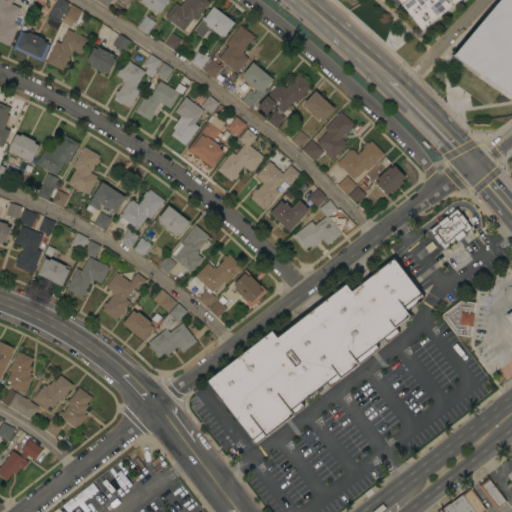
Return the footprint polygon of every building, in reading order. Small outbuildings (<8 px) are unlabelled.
[(0,0),(11,0),(10,3),(19,7),(13,22),(18,24),(8,45),(0,41),(0,0)] [(58,20),(47,14),(55,0),(63,0),(68,3),(58,20)] [(166,0),(159,11),(156,9),(154,11),(140,1),(141,0),(166,0)] [(183,0),(206,0),(208,1),(206,3),(207,4),(205,7),(204,6),(194,20),(191,18),(182,30),(168,20),(167,21),(165,19),(166,18),(163,16),(174,2),(179,6),(183,0)] [(459,0),(422,30),(398,0),(459,0)] [(452,56),(499,0),(511,0),(511,95),(511,98),(452,56)] [(80,10),(73,21),(72,21),(69,26),(60,20),(63,15),(70,3),(80,10)] [(233,22),(223,36),(218,32),(217,34),(207,27),(200,36),(193,31),(202,20),(201,19),(211,6),(233,22)] [(153,22),(146,33),(136,26),(143,15),(153,22)] [(253,35),(251,38),(252,39),(249,43),(248,42),(241,50),(243,52),(242,54),(246,57),(235,72),(217,57),(227,45),(224,43),(239,24),(253,35)] [(87,38),(80,54),(70,50),(64,62),(66,63),(64,67),(63,66),(61,69),(45,62),(54,40),(59,42),(66,28),(87,38)] [(15,47),(22,31),(27,33),(27,32),(43,39),(42,41),(46,43),(39,58),(15,47)] [(180,39),(173,50),(163,43),(170,32),(180,39)] [(118,34),(130,42),(123,53),(111,45),(118,34)] [(92,46),(96,48),(97,46),(116,56),(107,73),(103,70),(102,72),(88,65),(89,63),(85,60),(92,46)] [(197,50),(207,57),(200,68),(190,61),(197,50)] [(143,71),(145,68),(141,65),(148,54),(159,60),(153,69),(155,70),(150,77),(142,73),(135,85),(139,88),(127,107),(120,103),(119,104),(112,99),(113,99),(112,98),(114,95),(112,94),(115,90),(116,91),(122,82),(120,80),(121,79),(114,75),(124,59),(143,71)] [(220,67),(212,77),(202,69),(210,59),(220,67)] [(171,68),(164,79),(154,73),(161,62),(171,68)] [(272,79),(264,89),(265,90),(258,99),(257,98),(250,108),(240,100),(249,89),(253,93),(255,90),(240,77),(241,75),(251,62),(272,79)] [(277,83),(281,87),(282,86),(284,87),(291,80),(289,79),(293,75),(294,76),(297,73),(310,85),(295,103),(292,100),(281,112),(273,105),(265,114),(256,106),(277,83)] [(146,91),(150,94),(158,80),(173,89),(177,82),(184,87),(180,94),(178,92),(169,108),(162,103),(154,116),(152,114),(149,120),(133,111),(146,91)] [(334,109),(322,121),(319,118),(317,119),(301,104),(314,90),(334,109)] [(217,102),(209,113),(199,105),(207,95),(217,102)] [(203,110),(193,123),(198,126),(184,145),(169,134),(173,129),(171,127),(180,116),(173,111),(184,96),(203,110)] [(0,145),(0,103),(10,108),(2,127),(8,130),(1,146),(0,145)] [(284,117),(276,128),(266,120),(275,109),(284,117)] [(352,123),(349,125),(352,128),(348,132),(345,130),(339,137),(346,143),(331,159),(323,152),(324,150),(315,142),(326,130),(323,127),(339,110),(352,123)] [(245,124),(236,135),(226,127),(235,116),(245,124)] [(213,163),(191,147),(195,142),(193,141),(208,121),(220,130),(212,140),(219,146),(218,147),(222,150),(213,163)] [(255,136),(248,145),(263,156),(250,172),(242,166),(236,173),(238,174),(234,179),(232,178),(230,181),(216,169),(230,151),(234,154),(243,143),(237,139),(246,128),(255,136)] [(299,148),(289,140),(298,129),(307,137),(299,148)] [(19,136),(20,134),(34,141),(33,143),(37,145),(28,162),(24,160),(25,159),(10,152),(9,153),(6,151),(8,148),(7,148),(14,133),(19,136)] [(35,163),(44,148),(50,151),(56,139),(59,141),(63,134),(78,143),(66,164),(63,162),(55,175),(35,163)] [(321,151),(312,161),(300,150),(310,140),(321,151)] [(340,166),(339,167),(337,165),(338,164),(336,162),(348,149),(349,150),(351,148),(356,154),(363,147),(362,145),(366,141),(367,142),(370,140),(383,153),(381,155),(382,156),(379,158),(378,157),(366,170),(363,167),(353,178),(340,166)] [(74,168),(71,166),(82,146),(98,155),(96,158),(98,159),(95,165),(93,164),(89,171),(95,175),(94,177),(96,178),(86,194),(66,182),(74,168)] [(281,173),(288,164),(298,173),(288,183),(283,178),(274,188),(277,192),(262,209),(248,197),(251,194),(249,193),(253,188),(255,189),(261,182),(254,176),(256,175),(255,174),(267,161),(281,173)] [(0,165),(10,170),(5,182),(0,179),(0,165)] [(404,176),(400,179),(402,181),(390,192),(389,191),(385,194),(374,182),(375,182),(373,180),(388,165),(390,167),(393,165),(404,176)] [(57,177),(47,199),(36,194),(38,188),(37,188),(39,184),(40,185),(41,182),(46,172),(57,177)] [(354,184),(344,193),(336,185),(345,175),(354,184)] [(123,196),(114,210),(109,207),(108,209),(99,202),(94,209),(87,203),(92,196),(91,195),(100,181),(123,196)] [(60,207),(49,201),(55,190),(57,191),(60,185),(67,189),(65,195),(66,195),(60,207)] [(365,195),(356,204),(347,196),(356,186),(365,195)] [(163,199),(149,218),(146,216),(136,228),(127,221),(123,226),(114,220),(118,215),(117,214),(128,200),(129,200),(131,199),(137,204),(142,196),(141,195),(145,190),(146,191),(148,188),(163,199)] [(325,196),(315,206),(313,205),(310,208),(303,201),(316,188),(325,196)] [(310,221),(313,225),(324,216),(317,208),(328,199),(336,209),(326,216),(340,233),(326,244),(321,239),(310,247),(308,245),(303,250),(291,235),(310,221)] [(287,231),(268,213),(279,200),(283,204),(284,202),(290,207),(297,200),(307,209),(287,231)] [(8,202),(20,206),(16,218),(4,214),(8,202)] [(167,204),(188,221),(178,235),(174,232),(173,233),(159,223),(161,221),(157,218),(167,204)] [(36,214),(34,217),(36,218),(35,220),(34,220),(31,227),(29,226),(28,227),(26,226),(26,225),(18,221),(24,208),(36,214)] [(439,244),(439,245),(432,236),(433,236),(428,230),(437,223),(446,215),(447,216),(457,208),(472,228),(465,233),(466,235),(457,242),(456,241),(444,250),(439,244)] [(98,211),(109,217),(103,229),(92,223),(98,211)] [(55,221),(50,234),(38,229),(43,216),(55,221)] [(0,221),(6,223),(5,226),(9,227),(4,242),(0,241),(0,221)] [(43,234),(36,249),(41,251),(35,266),(36,267),(34,271),(33,270),(32,273),(15,266),(16,262),(14,262),(17,255),(19,256),(22,248),(19,247),(20,245),(13,242),(21,225),(43,234)] [(207,236),(205,239),(207,240),(204,244),(202,242),(195,251),(197,252),(195,254),(201,259),(189,273),(171,258),(172,256),(170,254),(178,243),(193,225),(207,236)] [(129,247),(119,240),(125,230),(136,237),(129,247)] [(76,232),(87,238),(80,250),(69,244),(76,232)] [(139,237),(149,244),(142,255),(132,248),(139,237)] [(100,245),(93,257),(82,252),(89,240),(100,245)] [(43,253),(46,245),(53,248),(50,256),(43,253)] [(206,262),(211,267),(213,265),(215,267),(222,259),(220,258),(224,254),(225,256),(228,253),(241,266),(225,283),(221,280),(211,291),(210,291),(209,292),(214,297),(205,306),(196,298),(206,287),(193,275),(206,262)] [(175,263),(166,274),(156,266),(165,255),(175,263)] [(87,256),(102,264),(102,263),(106,265),(105,266),(107,267),(99,283),(92,279),(91,281),(89,280),(84,290),(86,291),(84,295),(82,294),(80,297),(64,289),(66,286),(64,286),(67,281),(68,282),(75,268),(79,270),(87,256)] [(36,273),(43,257),(48,260),(49,258),(64,265),(68,267),(67,269),(60,285),(36,273)] [(272,329),(277,336),(346,283),(352,290),(394,257),(425,297),(407,310),(411,316),(396,327),(400,332),(387,342),(384,338),(376,344),(379,348),(359,364),(359,365),(340,379),(340,378),(330,386),(327,382),(302,402),(305,406),(294,414),(295,415),(266,437),(265,436),(255,444),(206,381),(272,329)] [(250,306),(233,289),(235,287),(232,284),(243,273),(242,271),(244,269),(266,291),(250,306)] [(100,310),(102,307),(100,306),(103,302),(105,303),(112,294),(109,293),(111,291),(104,286),(115,272),(118,273),(121,274),(120,275),(128,282),(135,272),(145,280),(137,290),(133,287),(124,298),(129,302),(115,320),(100,310)] [(175,302),(167,313),(151,299),(160,289),(175,302)] [(207,308),(216,298),(217,299),(221,295),(226,300),(222,304),(225,307),(216,316),(207,308)] [(475,302),(471,336),(455,334),(440,315),(460,300),(475,302)] [(169,332),(181,322),(196,341),(181,352),(176,346),(165,355),(164,352),(158,357),(147,342),(164,328),(159,323),(176,302),(186,311),(177,321),(176,320),(166,329),(169,332)] [(511,326),(511,308),(503,316),(511,326)] [(121,323),(132,310),(136,313),(137,311),(150,322),(151,320),(150,319),(155,312),(160,316),(152,326),(153,327),(142,340),(121,323)] [(0,341),(12,347),(0,372),(0,341)] [(30,358),(26,366),(29,367),(26,372),(28,373),(27,376),(29,377),(22,393),(6,385),(7,382),(4,380),(8,371),(6,370),(6,369),(6,368),(7,365),(8,366),(15,351),(30,358)] [(59,400),(57,399),(51,407),(48,405),(46,408),(32,398),(42,383),(45,385),(47,383),(48,384),(52,379),(54,381),(59,375),(72,384),(59,400)] [(89,396),(84,403),(86,404),(83,409),(84,410),(82,413),(85,415),(74,428),(56,414),(59,410),(61,411),(63,409),(61,407),(65,402),(64,401),(66,399),(67,400),(77,387),(89,396)] [(13,393),(24,399),(25,398),(27,399),(26,401),(36,407),(28,419),(0,402),(0,400),(7,389),(13,393)] [(41,428),(49,418),(60,426),(52,436),(41,428)] [(0,422),(12,428),(6,441),(0,438),(0,422)] [(0,462),(9,450),(17,455),(20,451),(17,449),(25,438),(40,449),(32,460),(25,455),(22,459),(26,461),(20,470),(17,468),(13,473),(9,474),(4,480),(0,477),(0,462)] [(478,485),(488,477),(506,501),(496,509),(478,485)] [(476,511),(462,495),(471,488),(482,502),(481,503),(485,509),(482,511),(476,511)] [(461,493),(462,495),(476,511),(457,511),(450,502),(461,493)] [(457,511),(437,511),(450,502),(457,511)]
